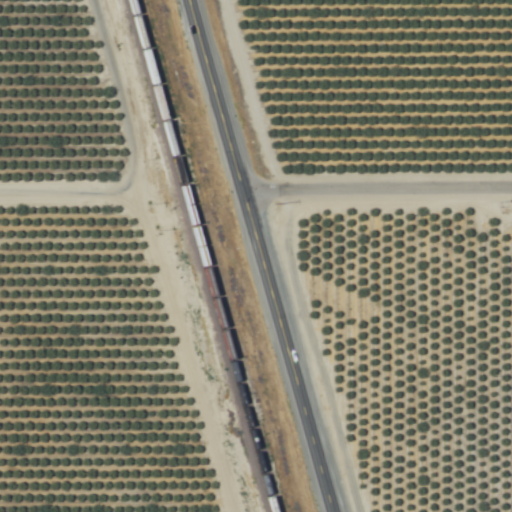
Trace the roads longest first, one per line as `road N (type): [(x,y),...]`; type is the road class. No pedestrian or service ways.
road 1 (primary): [(325,511),(182,0)]
road 2 (tertiary): [(237,195),(511,195)]
road 3 (residential): [(0,198),(124,198)]
